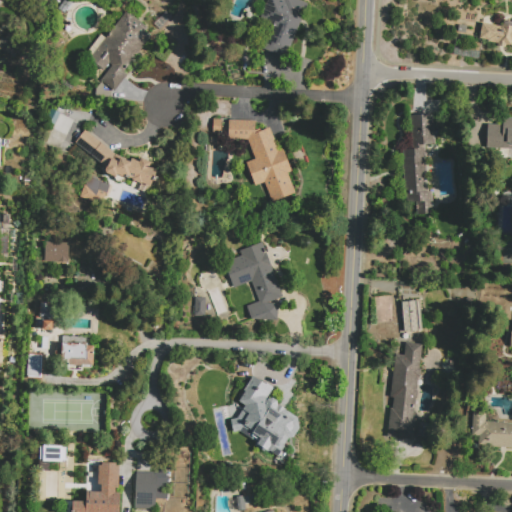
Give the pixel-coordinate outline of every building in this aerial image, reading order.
[(267,0),(297,0),(308,4),(286,58),(263,49),(274,22),(261,17),(267,0)] [(114,91),(100,81),(107,73),(89,59),(126,12),(154,34),(124,72),(127,75),(114,91)] [(482,23),(502,26),(502,25),(511,26),(511,43),(511,47),(505,46),(505,48),(496,47),(497,43),(488,42),(488,41),(480,39),(482,23)] [(417,215),(416,203),(406,203),(402,149),(412,148),(409,115),(432,113),(435,144),(425,144),(429,192),(432,191),(434,214),(417,215)] [(511,149),(486,148),(488,124),(501,125),(502,118),(511,118),(511,149)] [(213,134),(213,120),(222,120),(221,134),(213,134)] [(278,150),(283,148),(292,172),(288,174),(296,193),(272,203),(264,183),(255,187),(246,163),(255,159),(247,140),(228,139),(229,120),(256,121),(255,134),(269,128),(278,150)] [(115,154),(130,161),(132,158),(139,162),(141,158),(151,163),(149,167),(157,171),(150,187),(142,183),(141,185),(131,180),(132,179),(130,177),(128,180),(117,174),(116,177),(105,172),(107,169),(75,144),(86,130),(115,154)] [(109,184),(86,176),(79,197),(102,205),(109,184)] [(44,262),(45,242),(68,243),(68,263),(44,262)] [(259,302),(251,281),(233,288),(223,263),(241,256),(239,251),(262,242),(283,297),(267,303),(278,303),(278,321),(261,321),(261,319),(253,322),(247,306),(259,302)] [(193,316),(204,316),(204,297),(193,297),(193,316)] [(401,300),(419,298),(422,331),(404,332),(401,300)] [(34,329),(35,317),(38,317),(39,302),(57,303),(56,329),(52,329),(52,331),(41,330),(41,329),(34,329)] [(413,440),(387,437),(391,408),(392,409),(394,398),(389,397),(395,355),(403,356),(405,342),(424,344),(419,379),(418,379),(413,419),(416,419),(413,440)] [(62,343),(89,344),(89,346),(94,346),(93,366),(90,366),(90,368),(83,368),(83,372),(67,371),(67,367),(61,367),(62,343)] [(237,419),(245,406),(238,402),(245,392),(243,391),(253,376),(273,389),(267,398),(269,399),(272,398),(276,401),(277,404),(298,418),(298,423),(299,429),(293,438),(291,441),(289,439),(284,446),(284,447),(277,457),(269,451),(267,453),(255,445),(256,443),(239,432),(233,433),(230,420),(237,419)] [(511,448),(478,446),(478,436),(471,436),(472,412),(486,413),(486,422),(511,423),(511,448)] [(65,446),(39,445),(39,461),(64,461),(65,446)] [(63,511),(64,502),(85,503),(87,455),(115,456),(115,463),(117,463),(117,466),(119,466),(118,489),(116,489),(115,493),(119,493),(118,511),(63,511)] [(135,471),(167,472),(166,499),(156,499),(156,510),(134,510),(135,471)]
